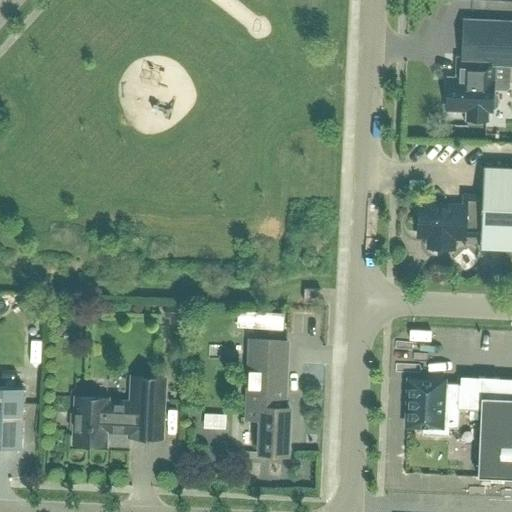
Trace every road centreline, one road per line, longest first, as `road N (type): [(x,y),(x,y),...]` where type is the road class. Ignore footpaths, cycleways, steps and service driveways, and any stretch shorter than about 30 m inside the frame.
road 1 (unclassified): [(373,0),(360,302)]
road 2 (unclassified): [(360,302),(350,493),(342,511)]
road 3 (unclassified): [(511,309),(360,302)]
